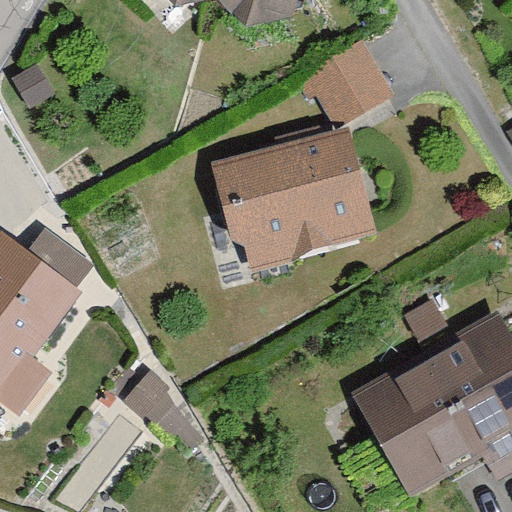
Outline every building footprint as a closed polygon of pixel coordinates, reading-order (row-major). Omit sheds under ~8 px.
[(157,0),(172,18),(213,1),(245,39),(288,22),(294,0),(157,0)] [(361,52),(307,82),(332,128),(386,99),(361,52)] [(333,139),(205,169),(227,264),(355,234),(333,139)] [(85,267),(37,230),(17,256),(64,294),(85,267)] [(68,302),(0,248),(0,416),(4,420),(38,377),(20,363),(68,302)] [(511,357),(491,319),(348,396),(402,495),(477,454),(494,486),(511,476),(511,357)] [(162,387),(138,367),(112,397),(138,417),(162,387)] [(176,459),(195,441),(154,399),(138,417),(176,459)]
